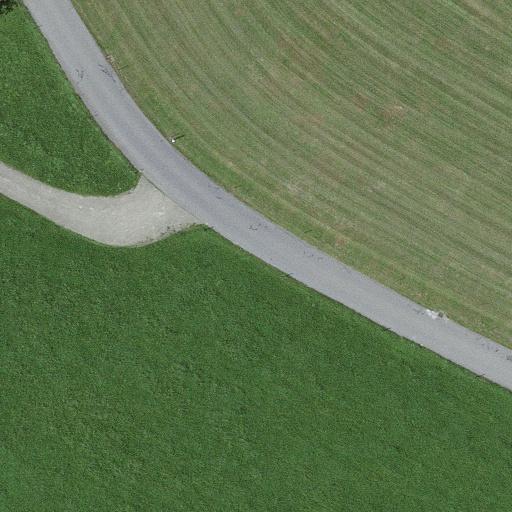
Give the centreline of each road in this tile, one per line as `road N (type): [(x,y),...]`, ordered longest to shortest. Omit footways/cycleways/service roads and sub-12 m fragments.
road 1 (unclassified): [(38,0),(124,133),(190,189),(268,249),(511,371)]
road 2 (track): [(190,189),(150,223),(109,226),(0,183)]
